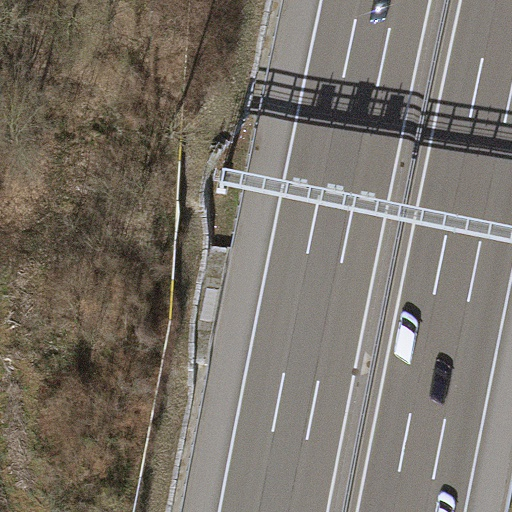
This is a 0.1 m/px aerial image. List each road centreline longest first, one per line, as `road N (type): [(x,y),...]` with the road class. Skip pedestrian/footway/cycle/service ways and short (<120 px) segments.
road 1 (motorway): [(377,0),(274,511)]
road 2 (motorway): [(413,511),(511,22)]
